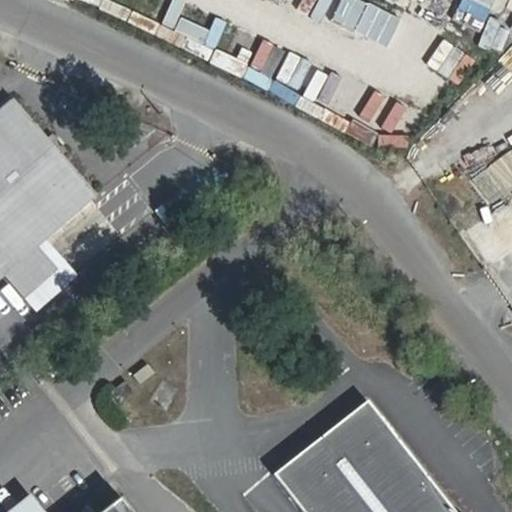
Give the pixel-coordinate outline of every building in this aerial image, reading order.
[(7,110),(0,116),(0,285),(30,259),(91,206),(57,168),(40,148),(7,110)] [(63,161),(48,143),(40,148),(57,168),(63,161)] [(0,287),(8,297),(39,269),(30,259),(0,285),(0,287)] [(128,403),(119,392),(102,404),(110,415),(128,403)] [(436,511),(361,416),(266,489),(284,511),(436,511)]
